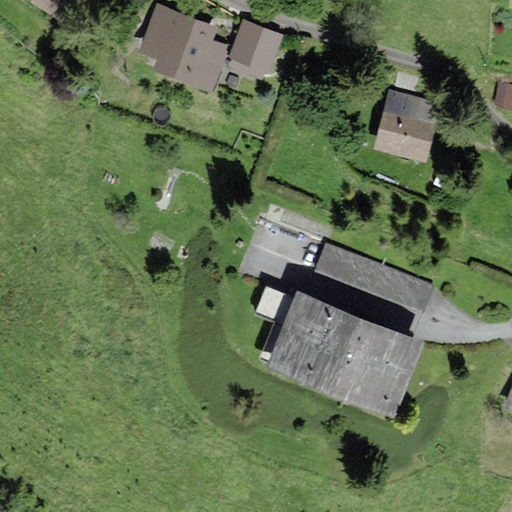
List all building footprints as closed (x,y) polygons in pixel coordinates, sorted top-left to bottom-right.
[(36,0),(63,19),(77,0),(36,0)] [(216,29),(157,9),(142,54),(161,60),(157,73),(214,92),(228,48),(211,43),(216,29)] [(279,35),(244,22),(232,55),(267,68),(279,35)] [(511,86),(501,85),(498,106),(511,107),(511,86)] [(391,93),(377,147),(426,159),(439,105),(391,93)] [(295,298),(268,371),(399,421),(426,348),(413,343),(435,286),(321,243),(300,300),(295,298)] [(274,314),(284,286),(265,279),(255,306),(274,314)]
